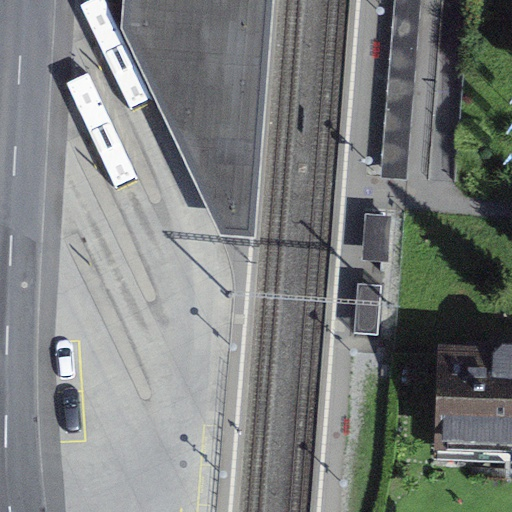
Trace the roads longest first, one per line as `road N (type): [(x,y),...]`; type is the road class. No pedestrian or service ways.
road 1 (tertiary): [(26,0),(9,293)]
road 2 (tertiary): [(9,293),(11,511)]
